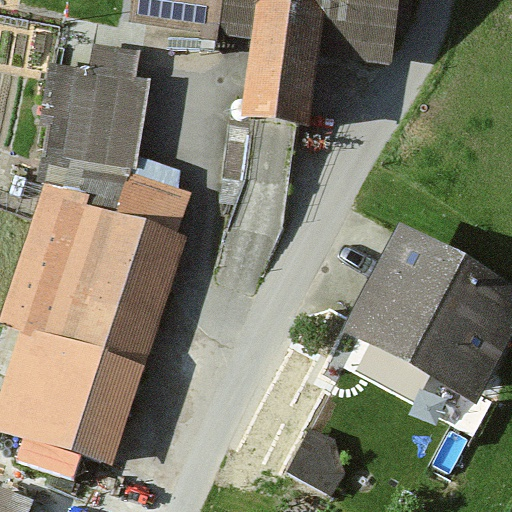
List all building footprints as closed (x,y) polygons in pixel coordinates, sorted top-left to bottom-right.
[(320,74),(385,83),(395,0),(133,0),(128,44),(253,60),(242,146),(310,155),(320,74)] [(40,170),(132,184),(150,66),(96,58),(92,85),(45,78),(37,128),(46,130),(40,170)] [(188,212),(124,191),(112,227),(35,202),(0,309),(0,337),(20,344),(0,403),(0,449),(107,485),(184,253),(175,250),(188,212)] [(511,342),(511,308),(398,248),(342,353),(470,421),(511,342)] [(0,472),(0,511),(25,511),(33,480),(0,472)]
